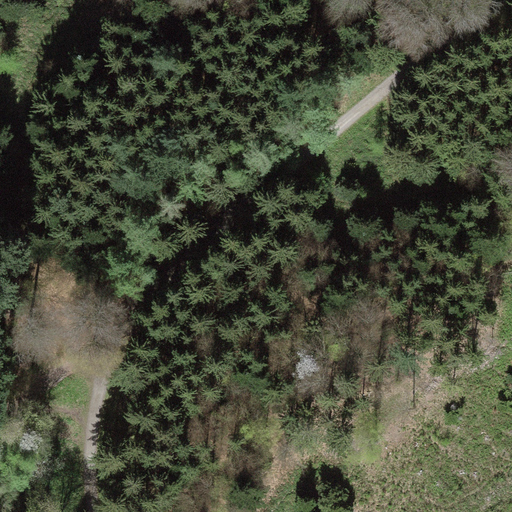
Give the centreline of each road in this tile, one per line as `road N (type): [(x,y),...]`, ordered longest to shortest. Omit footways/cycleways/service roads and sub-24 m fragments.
road 1 (track): [(100,367),(118,328),(205,236),(351,112),(509,0)]
road 2 (track): [(95,511),(91,414),(100,367)]
